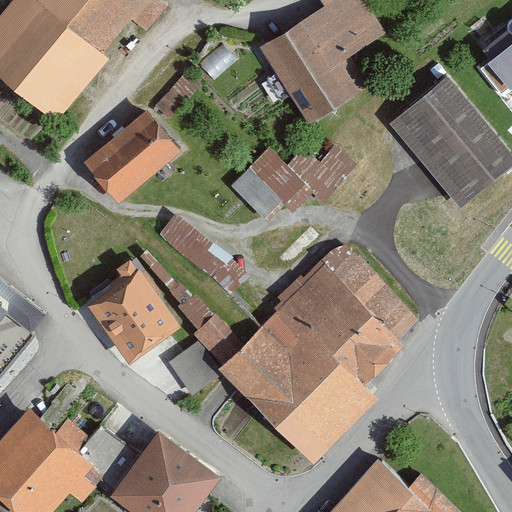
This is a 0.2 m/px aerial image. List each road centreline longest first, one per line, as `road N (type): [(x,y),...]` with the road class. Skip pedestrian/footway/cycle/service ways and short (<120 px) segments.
road 1 (unknown): [(57,170),(108,204),(165,212),(266,252),(283,248),(307,223),(336,217),(467,311)]
road 2 (residential): [(282,511),(83,350),(0,216)]
road 3 (residential): [(282,511),(454,351)]
road 4 (residential): [(454,351),(467,419),(511,495)]
road 5 (residential): [(454,351),(478,291),(511,248)]
